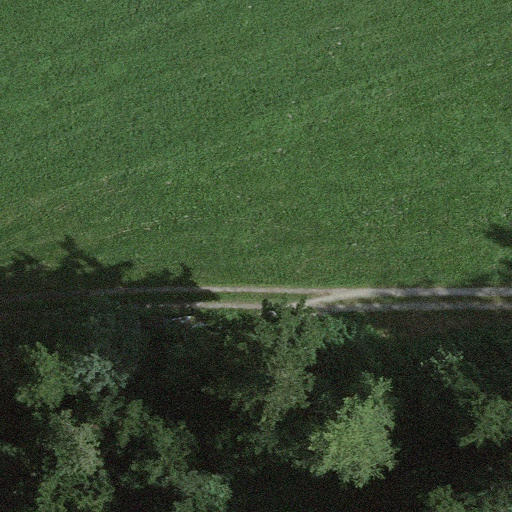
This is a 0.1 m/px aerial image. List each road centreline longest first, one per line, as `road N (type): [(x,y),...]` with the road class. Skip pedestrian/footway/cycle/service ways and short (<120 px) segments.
road 1 (track): [(308,298),(200,344),(0,396)]
road 2 (track): [(0,302),(308,298)]
road 3 (track): [(308,298),(511,298)]
